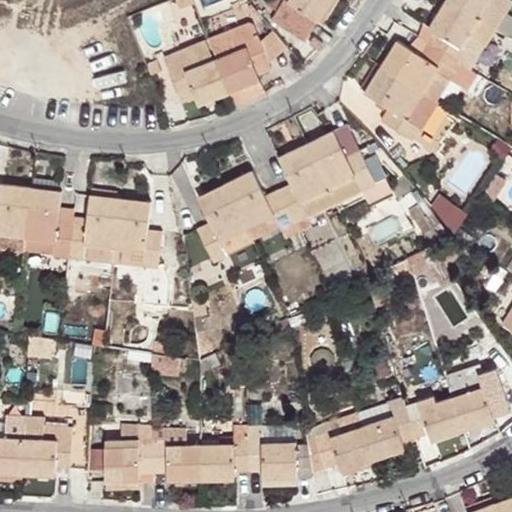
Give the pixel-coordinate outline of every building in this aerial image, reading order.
[(292,0),(284,14),(279,12),(271,25),(297,44),(306,32),(312,34),(333,0),(292,0)] [(447,0),(430,27),(421,42),(427,46),(418,59),(412,68),(398,60),(389,56),(356,107),(378,124),(372,136),(402,153),(410,140),(399,133),(413,108),(430,84),(441,90),(450,80),(458,65),(453,60),(458,51),(466,55),(476,60),(496,28),(480,16),(487,5),(492,7),(496,0),(447,0)] [(271,25),(279,12),(268,4),(261,17),(271,25)] [(505,17),(492,7),(487,5),(480,16),(496,28),(505,17)] [(412,37),(421,42),(430,27),(421,22),(412,37)] [(297,44),(271,25),(268,28),(298,51),(301,45),(297,44)] [(180,81),(166,86),(179,117),(190,113),(194,118),(202,115),(218,109),(241,102),(253,96),(257,93),(255,87),(266,81),(255,51),(242,57),(241,62),(212,73),(182,84),(180,81)] [(404,51),(398,60),(412,68),(418,59),(404,51)] [(458,65),(466,55),(458,51),(453,60),(458,65)] [(161,72),(166,86),(180,81),(182,84),(212,73),(206,55),(161,72)] [(468,73),(458,65),(450,80),(461,86),(468,73)] [(152,76),(143,80),(144,89),(158,86),(152,76)] [(461,86),(450,80),(441,90),(445,93),(429,118),(440,126),(463,88),(461,86)] [(445,93),(441,90),(430,84),(413,108),(429,118),(445,93)] [(255,104),(253,96),(241,102),(244,109),(255,104)] [(218,109),(202,115),(206,123),(221,117),(218,109)] [(295,217),(323,203),(347,192),(355,204),(368,197),(352,165),(340,169),(328,146),(272,173),(283,197),(258,208),(245,186),(191,212),(202,237),(190,245),(206,275),(221,269),(215,256),(267,232),(272,243),(300,231),(295,217)] [(56,230),(57,222),(58,204),(0,197),(0,246),(12,248),(21,249),(50,252),(50,258),(49,267),(80,270),(83,256),(141,263),(140,277),(155,278),(159,243),(146,240),(147,213),(117,209),(86,205),(83,225),(82,232),(69,231),(56,230)] [(89,197),(86,205),(117,209),(116,201),(89,197)] [(333,225),(323,203),(295,217),(300,231),(272,243),(278,256),(333,225)] [(70,224),(57,222),(56,230),(69,231),(70,224)] [(70,224),(69,231),(82,232),(83,225),(70,224)] [(221,269),(272,243),(267,232),(215,256),(221,269)] [(0,246),(0,260),(10,262),(12,248),(0,246)] [(36,257),(50,258),(50,252),(21,249),(21,264),(34,265),(36,257)] [(80,270),(140,277),(141,263),(83,256),(80,270)] [(499,288),(490,282),(481,297),(489,302),(499,288)] [(107,293),(95,291),(93,299),(106,301),(107,293)] [(511,298),(503,313),(511,319),(511,334),(507,334),(500,347),(511,353),(511,298)] [(196,313),(185,314),(188,332),(199,331),(196,313)] [(326,448),(324,444),(309,449),(314,464),(319,480),(334,476),(336,481),(368,472),(385,466),(400,461),(398,455),(424,447),(426,452),(489,431),(488,426),(500,420),(490,389),(476,394),(476,398),(417,418),(413,414),(399,419),(386,424),(386,429),(378,431),(355,439),(326,448)] [(375,418),(378,431),(386,429),(386,424),(399,419),(395,411),(375,418)] [(22,416),(22,427),(34,428),(34,416),(22,416)] [(0,483),(20,484),(53,485),(54,479),(68,479),(68,447),(54,446),(51,450),(39,449),(40,438),(39,429),(34,428),(22,427),(3,428),(0,445),(0,483)] [(322,435),(324,444),(326,448),(355,439),(350,427),(322,435)] [(135,436),(135,451),(151,451),(150,436),(135,436)] [(245,437),(245,450),(259,451),(259,436),(245,437)] [(69,440),(40,438),(39,449),(51,450),(54,446),(68,447),(69,440)] [(133,457),(102,459),(102,492),(135,491),(137,485),(164,485),(165,491),(173,492),(183,491),(216,490),(226,489),(231,488),(232,483),(258,484),(259,488),(293,486),(292,454),(259,454),(259,451),(245,450),(231,451),(228,455),(199,457),(164,456),(164,452),(151,451),(135,451),(133,457)] [(103,452),(102,459),(133,457),(135,451),(103,452)] [(401,467),(400,461),(385,466),(387,473),(401,467)] [(319,480),(314,464),(304,467),(306,484),(319,480)] [(370,478),(368,472),(336,481),(338,489),(370,478)] [(0,493),(19,494),(20,484),(0,483),(0,493)] [(53,493),(53,485),(20,484),(19,494),(53,493)] [(294,496),(293,486),(259,488),(259,496),(294,496)] [(135,491),(102,492),(102,501),(136,500),(135,491)]
